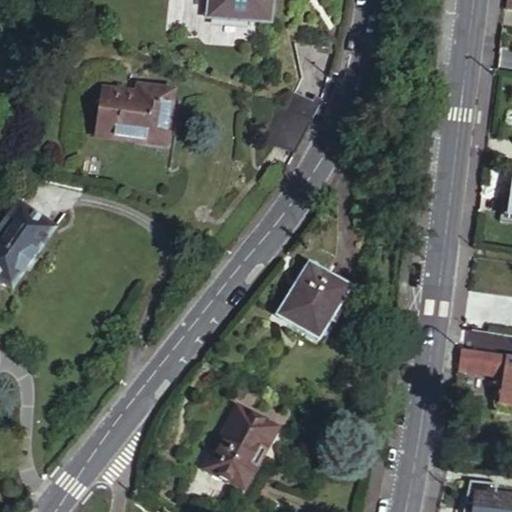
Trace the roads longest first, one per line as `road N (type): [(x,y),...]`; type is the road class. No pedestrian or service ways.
road 1 (residential): [(379,0),(375,46),(299,196),(109,427),(55,511)]
road 2 (residential): [(474,0),(427,406),(405,511)]
